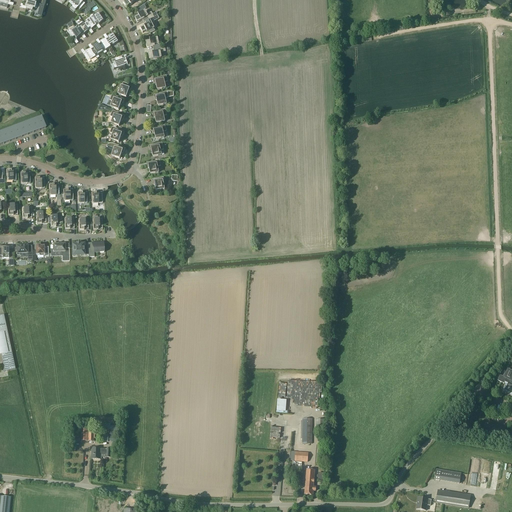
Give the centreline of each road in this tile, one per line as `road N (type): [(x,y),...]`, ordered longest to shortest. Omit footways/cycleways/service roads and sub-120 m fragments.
road 1 (unclassified): [(511,348),(381,505),(180,503),(0,477)]
road 2 (track): [(511,328),(499,313),(490,21),(342,38)]
road 3 (residential): [(122,18),(140,88),(130,167),(117,178)]
